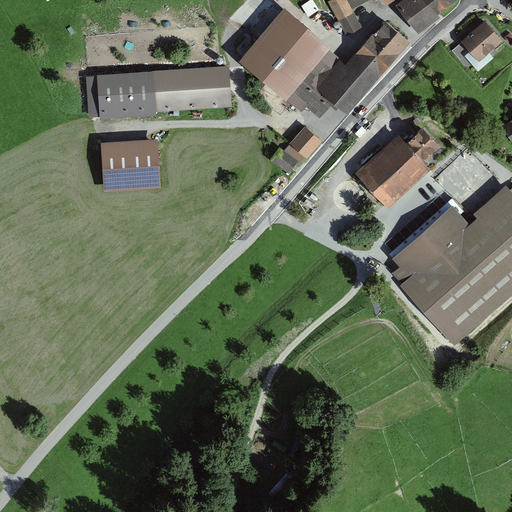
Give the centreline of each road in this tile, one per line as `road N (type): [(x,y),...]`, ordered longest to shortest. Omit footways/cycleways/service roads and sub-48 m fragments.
road 1 (unclassified): [(0,503),(95,391),(473,0)]
road 2 (track): [(228,511),(278,360),(358,282),(361,267),(354,252),(274,211)]
